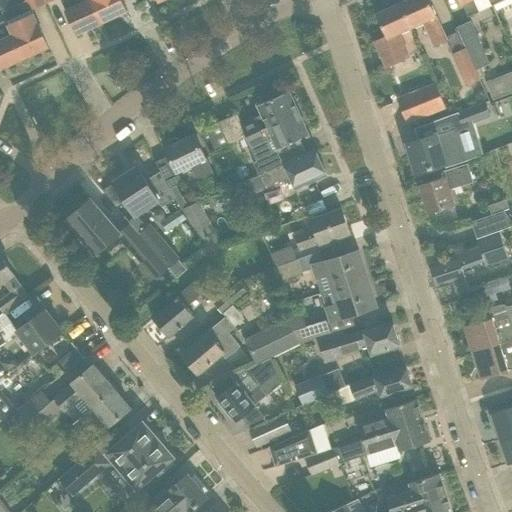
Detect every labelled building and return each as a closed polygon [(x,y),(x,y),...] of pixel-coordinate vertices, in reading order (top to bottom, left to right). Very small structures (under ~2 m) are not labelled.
[(15,0),(0,0),(0,8),(1,11),(5,20),(4,20),(22,59),(48,47),(36,21),(26,0),(25,0),(17,4),(15,0)] [(61,0),(68,15),(76,34),(100,23),(89,0),(61,0)] [(89,0),(100,23),(126,11),(121,0),(89,0)] [(429,0),(405,0),(399,3),(410,28),(422,23),(433,47),(448,41),(433,9),(429,0)] [(473,0),(460,0),(468,16),(478,12),(473,0)] [(399,33),(410,28),(399,3),(376,14),(386,37),(375,42),(386,66),(409,56),(399,33)] [(4,20),(0,22),(0,68),(22,59),(4,20)] [(476,70),(490,64),(470,21),(456,27),(458,31),(466,48),(476,70)] [(466,48),(452,54),(466,85),(480,79),(476,70),(466,48)] [(511,70),(486,80),(493,99),(511,91),(511,70)] [(408,121),(445,106),(436,84),(399,99),(408,121)] [(218,122),(205,128),(215,151),(246,137),(248,136),(298,114),(288,91),(258,104),(262,114),(241,123),(237,114),(218,122)] [(485,103),(458,113),(463,126),(472,123),(472,125),(491,118),(490,116),(485,103)] [(248,136),(246,137),(257,161),(252,163),(257,174),(261,173),(306,153),(299,138),(307,134),(298,114),(248,136)] [(417,140),(407,143),(416,172),(435,166),(443,164),(444,167),(465,161),(481,154),(472,125),(472,123),(463,126),(455,129),(438,134),(426,137),(417,140)] [(168,155),(156,162),(160,171),(169,189),(171,188),(176,185),(179,183),(182,182),(177,172),(190,166),(197,180),(210,173),(204,159),(205,158),(194,134),(180,141),(178,138),(174,137),(166,141),(165,145),(166,148),(165,148),(168,155)] [(261,174),(246,180),(252,194),(290,177),(295,188),(307,183),(325,175),(314,149),(306,153),(261,173),(261,174)] [(439,179),(420,185),(429,212),(448,206),(452,205),(448,189),(473,182),(467,163),(440,171),(442,178),(439,179)] [(227,188),(238,183),(229,164),(217,169),(227,188)] [(137,166),(113,182),(125,200),(132,211),(149,201),(155,197),(161,207),(174,198),(169,189),(160,171),(146,180),(137,166)] [(70,216),(67,219),(96,253),(119,233),(90,199),(83,205),(80,202),(67,214),(70,216)] [(205,256),(223,246),(199,201),(181,210),(200,247),(204,254),(205,256)] [(299,250),(349,232),(341,209),(311,220),(314,229),(294,236),(299,250)] [(476,238),(499,230),(511,225),(511,222),(504,210),(491,215),(471,222),(476,238)] [(177,260),(178,259),(150,224),(138,233),(167,268),(169,267),(177,260)] [(508,258),(501,237),(499,230),(476,238),(478,245),(449,259),(430,264),(437,287),(452,282),(456,281),(464,278),(465,278),(462,268),(484,261),(486,265),(508,258)] [(126,240),(124,241),(149,272),(154,278),(166,268),(141,237),(135,231),(126,240)] [(274,266),(296,258),(292,246),(270,253),(274,266)] [(200,247),(181,263),(186,269),(204,254),(200,247)] [(321,262),(312,265),(313,268),(317,279),(322,294),(333,290),(368,279),(358,250),(321,262)] [(0,305),(4,312),(28,295),(0,255),(0,282),(3,281),(11,291),(0,299),(0,305)] [(277,281),(302,273),(298,258),(296,258),(274,266),(272,267),(277,281)] [(237,279),(261,272),(256,260),(232,269),(237,279)] [(456,281),(452,282),(456,294),(468,290),(464,278),(456,281)] [(333,290),(322,294),(327,308),(330,318),(331,320),(349,314),(356,312),(376,305),(368,279),(333,290)] [(186,305),(204,290),(196,281),(152,317),(169,337),(195,316),(186,305)] [(222,312),(247,292),(239,282),(214,303),(222,312)] [(468,290),(459,293),(462,304),(493,295),(489,284),(468,290)] [(26,301),(11,309),(18,321),(32,313),(26,301)] [(511,318),(508,306),(502,303),(491,307),(489,312),(491,317),(464,325),(473,352),(511,340),(511,318)] [(322,306),(304,314),(308,323),(325,316),(322,306)] [(34,353),(63,331),(46,308),(17,330),(34,353)] [(328,319),(307,326),(303,315),(289,319),(293,330),(299,344),(333,332),(328,319)] [(228,332),(234,327),(226,317),(181,353),(198,374),(223,353),(226,356),(239,346),(228,332)] [(299,344),(293,330),(289,319),(287,320),(266,330),(271,340),(250,350),(257,363),(298,344),(299,344)] [(373,327),(318,343),(324,363),(362,351),(365,358),(368,357),(399,346),(400,346),(392,321),(373,327)] [(481,378),(511,368),(511,340),(473,352),(481,378)] [(66,371),(84,358),(76,347),(58,361),(66,371)] [(235,383),(218,397),(227,409),(224,411),(231,419),(234,417),(236,420),(267,395),(261,387),(278,372),(271,357),(245,369),(230,377),(235,383)] [(8,359),(1,363),(8,372),(18,365),(14,360),(8,359)] [(406,364),(405,365),(404,362),(379,373),(350,386),(356,399),(379,389),(381,396),(413,387),(406,364)] [(74,425),(115,390),(93,364),(72,382),(72,383),(50,401),(41,390),(17,410),(33,428),(45,418),(48,421),(62,409),(64,411),(83,395),(93,408),(74,424),(74,425)] [(320,374),(294,385),(302,404),(328,393),(320,375),(320,374)] [(108,427),(115,421),(130,408),(115,390),(74,425),(80,432),(99,417),(108,427)] [(511,406),(492,413),(500,439),(511,434),(511,396),(511,398),(511,397),(511,406)] [(284,413),(294,408),(289,397),(283,400),(281,407),(284,413)] [(363,440),(423,419),(416,399),(386,408),(388,415),(358,424),(363,439),(363,440)] [(257,446),(290,431),(283,415),(250,430),(257,446)] [(399,450),(429,441),(423,419),(363,440),(363,439),(333,448),(305,459),(311,474),(339,464),(367,453),(397,444),(399,450)] [(115,428),(59,477),(73,493),(114,459),(125,473),(137,486),(147,478),(155,471),(157,474),(158,475),(172,463),(169,459),(172,456),(161,444),(163,443),(155,434),(154,435),(153,434),(151,432),(143,423),(125,439),(115,428)] [(310,429),(268,446),(269,447),(275,466),(317,453),(311,433),(310,429)] [(511,434),(500,439),(508,463),(511,462),(511,434)] [(391,511),(447,495),(440,473),(409,482),(411,490),(387,498),(391,511)] [(158,500),(146,510),(147,511),(189,511),(207,497),(203,493),(207,490),(194,474),(190,478),(187,474),(168,490),(168,491),(167,492),(164,489),(155,496),(158,500)] [(451,511),(447,495),(391,511),(451,511)] [(339,507),(327,511),(351,511),(348,503),(339,507)]
